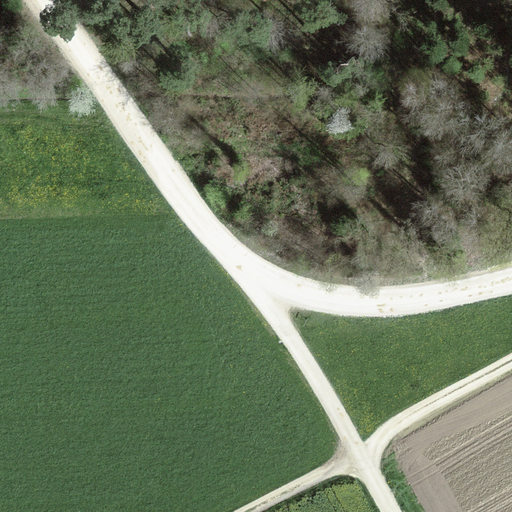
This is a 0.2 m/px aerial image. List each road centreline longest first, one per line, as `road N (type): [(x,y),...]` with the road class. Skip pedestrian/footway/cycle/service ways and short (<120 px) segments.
road 1 (unclassified): [(511,289),(397,308),(324,306),(263,292),(209,239),(31,0)]
road 2 (track): [(248,511),(511,368)]
road 3 (track): [(263,292),(390,511)]
